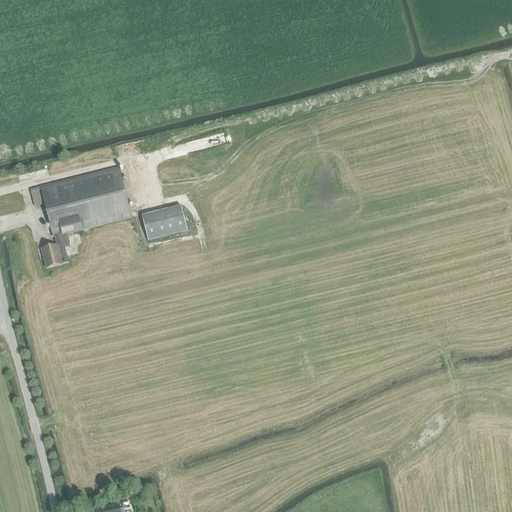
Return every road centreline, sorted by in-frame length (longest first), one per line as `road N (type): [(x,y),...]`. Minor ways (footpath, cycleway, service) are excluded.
road 1 (track): [(158,156),(179,137),(488,56),(507,57),(511,66)]
road 2 (unclassified): [(54,511),(7,323)]
